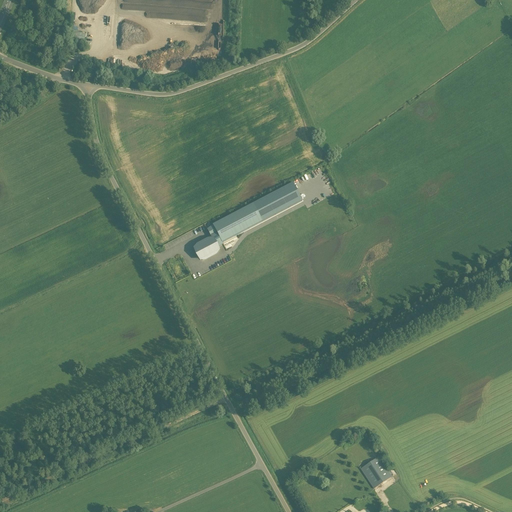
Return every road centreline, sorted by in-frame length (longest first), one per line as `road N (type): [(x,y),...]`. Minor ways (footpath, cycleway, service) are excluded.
road 1 (unclassified): [(288,511),(102,158),(88,84)]
road 2 (unclassified): [(88,84),(181,90),(307,42),(354,0)]
